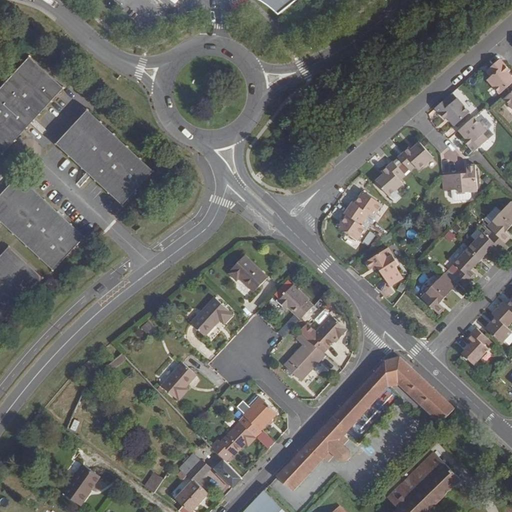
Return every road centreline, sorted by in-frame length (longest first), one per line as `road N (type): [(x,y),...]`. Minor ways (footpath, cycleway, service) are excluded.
road 1 (unclassified): [(221,202),(208,225),(71,336),(0,422)]
road 2 (residential): [(511,22),(284,224)]
road 3 (tertiary): [(257,80),(303,70),(408,0)]
road 4 (residential): [(393,328),(284,224)]
road 5 (tertiary): [(165,75),(116,58),(44,0)]
road 6 (residential): [(511,267),(427,360)]
road 7 (residential): [(314,422),(393,328)]
road 8 (residential): [(231,511),(314,422)]
road 9 (tertiary): [(257,80),(242,56),(216,44),(185,51),(165,75)]
